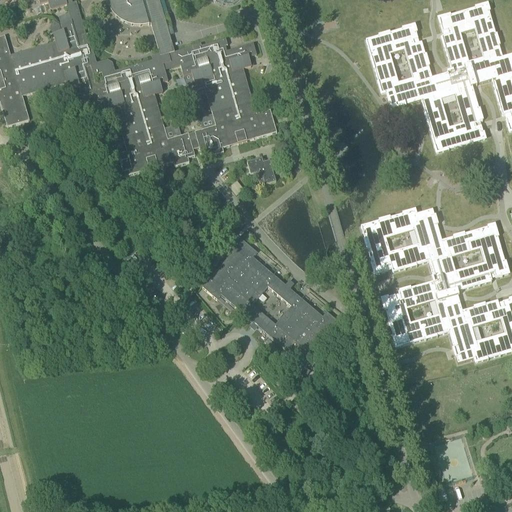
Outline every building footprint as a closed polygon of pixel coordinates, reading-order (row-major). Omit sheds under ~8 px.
[(20,0),(21,3),(30,0),(38,0),(40,6),(48,4),(50,12),(67,7),(71,22),(60,26),(62,34),(53,37),(56,45),(10,58),(9,53),(7,54),(6,50),(8,49),(5,38),(0,39),(0,104),(3,114),(5,114),(6,118),(4,118),(7,129),(29,123),(22,99),(67,86),(70,94),(79,91),(81,99),(92,96),(95,104),(103,102),(105,111),(114,109),(126,154),(113,158),(115,167),(116,171),(119,180),(145,173),(145,171),(148,170),(149,172),(158,169),(158,167),(166,165),(166,167),(173,165),(175,169),(189,165),(188,160),(195,158),(193,152),(199,150),(201,157),(208,155),(209,159),(224,155),(222,150),(229,148),(229,146),(237,144),(237,146),(247,143),(246,141),(250,140),(250,142),(277,135),(274,125),(272,126),(271,122),(273,122),(270,112),(256,116),(244,73),(243,71),(252,69),(249,60),(257,57),(253,46),(225,54),(224,49),(228,48),(226,41),(214,45),(201,48),(201,46),(192,49),(174,54),(158,0),(20,0)] [(432,79),(421,44),(414,47),(413,43),(418,41),(414,28),(366,42),(381,96),(385,95),(390,112),(421,103),(436,155),(485,141),(481,128),(476,130),(475,126),(482,123),(472,88),(492,83),(502,118),(509,116),(511,120),(505,121),(509,134),(511,133),(511,56),(502,59),(487,7),(438,21),(442,34),(447,33),(449,37),(441,39),(451,74),(432,79)] [(276,184),(273,172),(270,163),(265,164),(264,160),(247,165),(250,177),(257,175),(260,189),(276,184)] [(390,267),(392,274),(427,264),(433,284),(398,294),(400,302),(396,303),(394,298),(382,301),(396,350),(448,335),(457,366),(474,361),(475,365),(511,353),(511,301),(502,304),(504,309),(500,310),(498,303),(462,313),(457,294),(492,283),(490,276),(494,275),(495,280),(508,276),(494,228),(442,243),(433,212),(416,217),(415,213),(361,229),(375,277),(388,273),(386,268),(390,267)] [(324,314),(320,319),(288,290),(292,285),(288,281),(284,285),(252,257),(257,252),(243,239),(201,285),(215,298),(219,293),(250,322),(246,326),(251,331),(255,326),(287,355),(282,360),(296,372),(338,327),(324,314)] [(310,373),(306,370),(302,375),(306,378),(310,373)]
